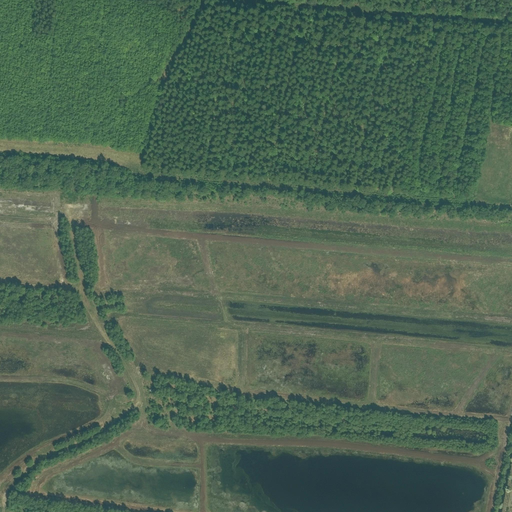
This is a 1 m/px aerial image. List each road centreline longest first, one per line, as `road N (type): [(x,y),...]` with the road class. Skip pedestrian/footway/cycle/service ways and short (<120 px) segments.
road 1 (track): [(4,511),(9,484),(98,431),(137,395),(92,313),(67,215),(511,259)]
road 2 (track): [(511,205),(142,175),(105,154),(0,146)]
road 3 (track): [(511,22),(255,0)]
road 4 (track): [(142,175),(165,65),(199,0)]
